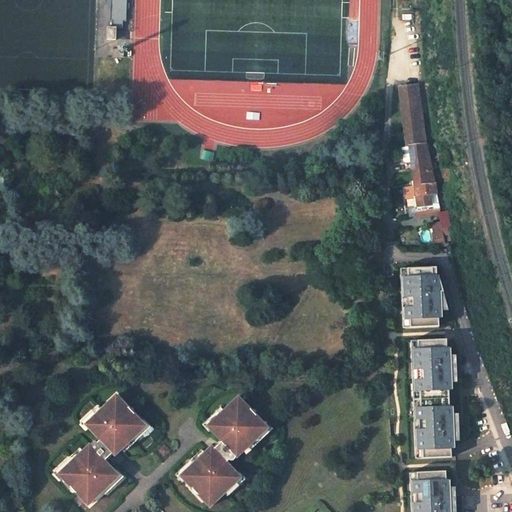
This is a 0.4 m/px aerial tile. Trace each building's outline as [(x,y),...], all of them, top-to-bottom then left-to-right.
[(127,25),(127,0),(111,0),(111,25),(127,25)] [(114,27),(105,27),(104,39),(113,39),(114,27)] [(417,88),(404,89),(412,170),(430,168),(421,124),(417,88)] [(412,170),(417,206),(427,205),(426,194),(435,193),(434,184),(433,184),(430,168),(412,170)] [(441,231),(433,232),(435,246),(444,245),(441,231)] [(436,266),(407,268),(408,277),(403,277),(404,296),(406,296),(407,307),(404,307),(405,318),(409,317),(410,327),(439,326),(438,317),(442,317),(442,310),(441,291),(443,291),(439,276),(436,276),(436,266)] [(407,268),(400,268),(403,327),(410,327),(409,317),(405,318),(404,307),(407,307),(406,296),(404,296),(403,277),(408,277),(407,268)] [(418,340),(418,349),(414,349),(414,369),(417,368),(417,379),(415,380),(415,390),(420,390),(420,407),(416,407),(416,418),(419,418),(419,429),(417,429),(418,449),(422,448),(423,458),(452,457),(451,448),(455,447),(455,440),(453,413),(453,406),(449,406),(449,389),(452,389),(452,382),(451,355),(451,348),(447,348),(447,339),(418,340)] [(418,340),(411,340),(415,458),(423,458),(422,448),(418,449),(417,429),(419,429),(419,418),(416,418),(416,407),(420,407),(420,390),(415,390),(415,380),(417,379),(417,368),(414,369),(414,349),(418,349),(418,340)] [(78,457),(69,465),(68,464),(61,471),(65,475),(62,478),(87,505),(113,481),(111,479),(117,474),(105,460),(112,454),(114,456),(127,445),(126,443),(135,435),(136,436),(144,429),(140,425),(142,423),(117,395),(90,419),(92,422),(87,427),(99,440),(97,442),(95,442),(92,442),(91,445),(90,445),(89,444),(77,455),(78,457)] [(200,460),(191,468),(190,466),(182,473),(186,478),(184,480),(209,509),(236,484),(234,481),(239,476),(227,463),(229,461),(232,461),(234,460),(235,460),(235,458),(235,457),(236,458),(248,447),(248,445),(256,438),(257,439),(265,432),(261,427),(263,425),(238,397),(211,422),(213,424),(209,429),(221,442),(213,449),(211,447),(199,458),(200,460)] [(446,471),(417,472),(417,481),(413,481),(413,492),(415,492),(416,503),(413,503),(413,511),(451,511),(450,487),(450,480),(446,480),(446,471)]
